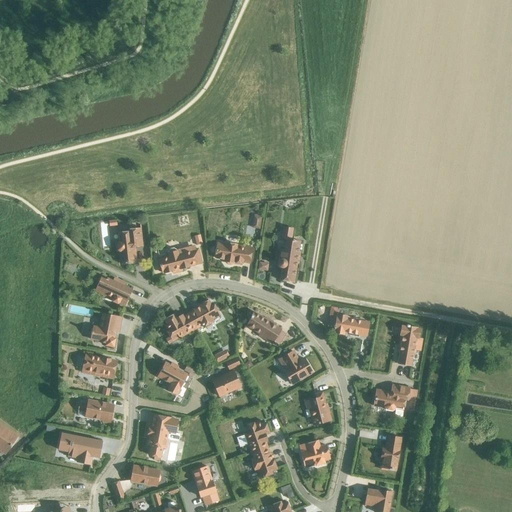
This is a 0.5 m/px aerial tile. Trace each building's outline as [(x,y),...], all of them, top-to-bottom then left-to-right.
[(252,227),(259,229),(261,215),(254,214),(252,227)] [(280,249),(277,269),(281,269),(279,280),(293,283),(300,242),(291,240),(293,228),(282,227),(280,239),(286,239),(284,250),(280,249)] [(117,251),(119,253),(120,264),(135,262),(133,247),(142,246),(140,228),(128,230),(128,232),(121,232),(122,241),(118,241),(118,242),(116,245),(117,251)] [(250,263),(252,248),(236,246),(236,245),(227,243),(227,245),(216,243),(214,258),(216,258),(216,259),(224,260),(224,262),(225,262),(226,264),(230,264),(232,263),(233,263),(233,262),(242,264),(242,262),(250,263)] [(168,257),(158,259),(162,273),(164,272),(164,273),(172,271),(172,273),(181,271),(181,269),(189,267),(189,266),(201,263),(197,249),(192,251),(191,247),(176,251),(176,250),(173,248),(169,249),(167,252),(168,257)] [(259,262),(258,270),(267,271),(268,264),(259,262)] [(97,285),(96,287),(105,291),(102,295),(112,300),(111,301),(118,304),(124,306),(131,290),(101,276),(101,278),(98,279),(96,283),(97,285)] [(193,311),(188,314),(196,328),(202,325),(203,328),(213,322),(211,320),(220,315),(214,304),(211,306),(208,300),(198,306),(199,307),(193,310),(193,311)] [(330,306),(326,327),(333,328),(334,329),(334,330),(335,330),(334,333),(345,335),(346,332),(366,336),(368,323),(358,321),(358,319),(348,317),(337,315),(338,308),(330,306)] [(280,329),(254,312),(248,320),(249,321),(246,325),(259,334),(259,335),(271,343),(280,329)] [(105,345),(113,347),(115,339),(113,339),(116,325),(119,325),(121,317),(104,314),(102,321),(101,320),(99,328),(93,327),(90,339),(98,341),(98,342),(105,343),(105,345)] [(174,314),(164,319),(167,324),(164,325),(167,331),(167,332),(170,338),(176,334),(179,338),(196,328),(188,314),(183,317),(182,315),(176,318),(174,314)] [(402,338),(397,364),(411,366),(413,349),(417,350),(421,350),(422,339),(419,339),(420,329),(417,328),(409,327),(409,325),(406,325),(406,326),(404,326),(401,326),(399,337),(402,338)] [(217,363),(229,357),(225,350),(213,356),(217,363)] [(284,370),(293,383),(313,371),(305,357),(299,361),(293,351),(279,359),(285,369),(284,370)] [(102,359),(85,355),(85,357),(82,359),(81,365),(82,368),(82,369),(91,371),(90,374),(113,379),(116,362),(110,360),(102,358),(102,359)] [(239,365),(236,358),(225,363),(228,370),(239,365)] [(248,361),(243,365),(247,370),(252,366),(248,361)] [(165,363),(157,376),(171,384),(167,390),(176,395),(187,375),(183,373),(165,363)] [(186,367),(183,373),(187,375),(191,377),(195,371),(186,367)] [(218,394),(218,396),(240,387),(233,370),(224,374),(224,375),(212,381),(215,389),(213,390),(216,395),(218,394)] [(375,391),(373,406),(384,408),(385,410),(392,411),(394,409),(395,409),(394,416),(402,418),(403,407),(404,407),(405,400),(409,400),(408,408),(410,408),(409,411),(413,412),(415,401),(417,391),(409,389),(409,388),(392,385),(390,394),(375,391)] [(110,389),(103,388),(101,394),(108,396),(110,389)] [(309,408),(313,425),(329,421),(322,392),(314,394),(315,398),(305,401),(307,409),(309,408)] [(113,405),(87,400),(87,405),(79,404),(78,411),(85,412),(84,417),(103,420),(102,422),(110,423),(113,405)] [(149,415),(145,436),(147,436),(145,446),(149,446),(147,457),(154,458),(154,460),(159,461),(160,458),(162,449),(166,450),(168,440),(169,432),(175,433),(178,420),(149,415)] [(251,453),(267,447),(265,441),(267,441),(265,434),(269,433),(265,423),(260,424),(259,421),(253,424),(253,423),(247,425),(249,432),(245,434),(251,453)] [(0,425),(0,450),(5,454),(17,437),(0,425)] [(61,434),(58,450),(68,452),(67,456),(77,458),(76,462),(90,465),(92,456),(98,458),(102,442),(61,434)] [(384,458),(382,468),(395,470),(397,461),(399,452),(398,452),(401,438),(388,436),(385,449),(382,449),(380,458),(384,458)] [(301,452),(300,452),(304,466),(315,463),(315,465),(324,463),(323,460),(329,459),(326,445),(319,447),(317,441),(299,446),(301,452)] [(267,447),(251,453),(253,459),(250,460),(254,470),(257,469),(260,478),(272,474),(271,471),(276,469),(273,459),(272,459),(269,453),(267,447)] [(133,466),(130,481),(156,486),(157,483),(159,481),(160,476),(158,474),(159,471),(133,466)] [(206,466),(192,471),(196,486),(200,497),(202,496),(205,505),(218,501),(215,492),(212,481),(211,481),(206,466)] [(124,497),(118,482),(112,484),(117,499),(124,497)] [(179,491),(177,486),(168,489),(170,495),(179,491)] [(367,489),(364,505),(376,507),(375,511),(393,511),(394,509),(388,508),(391,492),(379,490),(379,491),(367,489)] [(157,492),(151,495),(154,506),(160,504),(157,492)] [(107,496),(98,497),(100,510),(109,509),(107,496)] [(167,509),(156,511),(179,511),(177,506),(176,506),(175,503),(172,501),(167,503),(166,506),(167,509)] [(290,511),(287,502),(281,504),(280,501),(268,506),(270,511),(290,511)]
